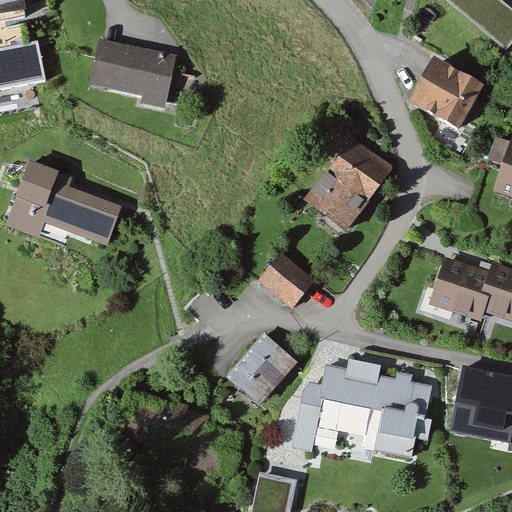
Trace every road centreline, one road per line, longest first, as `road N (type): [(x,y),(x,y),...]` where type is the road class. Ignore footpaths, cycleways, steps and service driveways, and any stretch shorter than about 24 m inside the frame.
road 1 (residential): [(328,0),(344,12),(375,68),(411,169),(408,200),(335,331)]
road 2 (residential): [(335,331),(511,366)]
road 3 (residential): [(335,331),(248,319),(215,332)]
